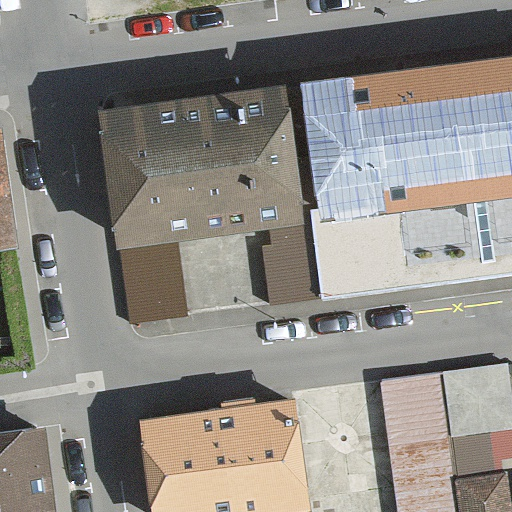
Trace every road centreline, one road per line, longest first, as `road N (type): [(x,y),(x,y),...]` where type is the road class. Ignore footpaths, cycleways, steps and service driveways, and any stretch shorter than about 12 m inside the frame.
road 1 (residential): [(511,16),(49,73)]
road 2 (residential): [(90,374),(511,313)]
road 3 (residential): [(49,73),(90,374)]
road 4 (residential): [(90,374),(107,511)]
